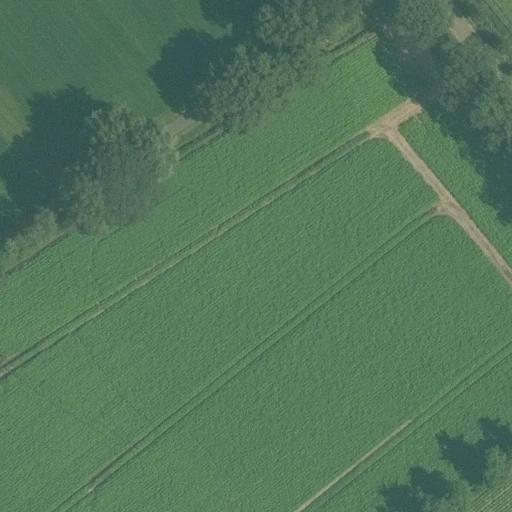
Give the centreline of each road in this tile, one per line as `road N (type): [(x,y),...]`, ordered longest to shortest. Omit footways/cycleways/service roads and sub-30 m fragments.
road 1 (unclassified): [(0,246),(377,0)]
road 2 (unclassified): [(511,94),(436,0)]
